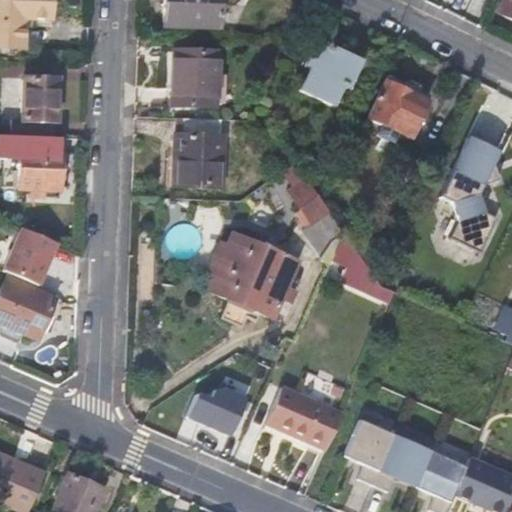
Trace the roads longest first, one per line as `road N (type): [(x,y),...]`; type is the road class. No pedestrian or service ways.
road 1 (residential): [(112,0),(98,435)]
road 2 (residential): [(274,511),(98,435)]
road 3 (residential): [(368,0),(511,69)]
